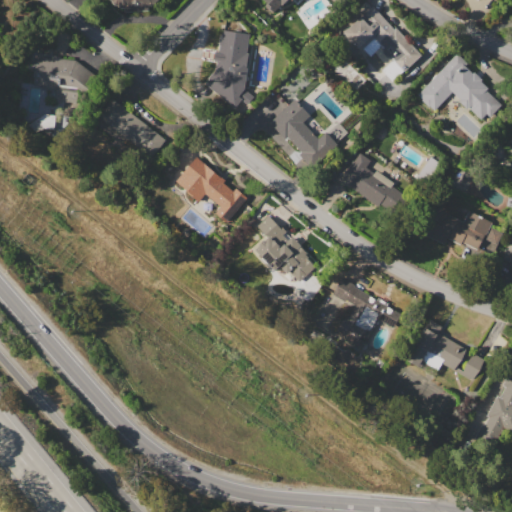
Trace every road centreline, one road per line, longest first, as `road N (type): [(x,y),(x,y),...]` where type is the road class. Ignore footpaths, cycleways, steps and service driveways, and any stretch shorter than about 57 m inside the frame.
road 1 (residential): [(511,314),(437,289),(364,248),(49,0)]
road 2 (secondary): [(0,290),(108,414),(190,474),(245,493),(445,511)]
road 3 (motorway): [(141,511),(0,353)]
